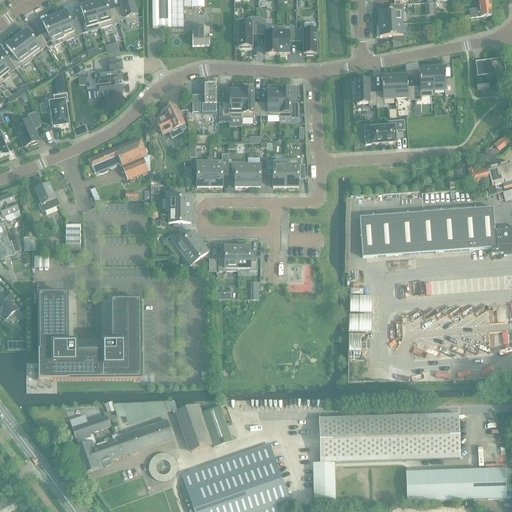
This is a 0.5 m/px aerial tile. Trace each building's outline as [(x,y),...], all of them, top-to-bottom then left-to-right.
[(118,22),(114,10),(108,12),(104,0),(102,0),(92,3),(100,29),(118,24),(118,22)] [(125,20),(126,24),(138,20),(131,0),(118,0),(121,8),(114,10),(118,22),(125,20)] [(192,0),(151,0),(152,28),(183,28),(183,8),(192,8),(192,0)] [(203,0),(192,0),(192,8),(204,8),(203,0)] [(491,16),(489,0),(484,0),(479,1),(480,9),(469,10),(470,18),(491,16)] [(84,19),(77,20),(82,35),(90,31),(100,29),(92,3),(80,7),(84,19)] [(379,25),(401,24),(401,12),(404,12),(403,5),(400,5),(394,6),(389,6),(390,12),(378,13),(379,25)] [(65,12),(54,17),(64,42),(82,35),(77,20),(70,23),(65,12)] [(47,33),(40,36),(46,48),(47,50),(64,42),(54,17),(42,22),(47,33)] [(251,35),(258,35),(258,20),(258,18),(250,18),(250,22),(239,22),(239,48),(241,48),(241,49),(248,49),(248,48),(251,48),(251,35)] [(265,56),(277,56),(277,28),(277,32),(266,32),(266,20),(258,20),(258,35),(265,35),(265,56)] [(303,30),(296,30),(296,43),(303,43),(303,55),(306,55),(306,56),(313,56),(313,55),(316,55),(316,29),(315,29),(315,25),(314,23),(305,23),(304,25),(304,29),(303,29),(303,30)] [(402,37),(401,24),(379,25),(379,38),(402,37)] [(296,28),(277,28),(277,56),(278,56),(278,55),(289,55),(289,43),(296,43),(296,30),(296,28)] [(211,36),(211,30),(192,29),(192,47),(209,47),(209,36),(211,36)] [(26,31),(16,38),(31,59),(31,58),(46,48),(40,36),(33,41),(26,31)] [(31,59),(16,38),(6,46),(13,56),(8,60),(15,70),(21,66),(22,68),(33,60),(31,58),(31,59)] [(116,45),(106,48),(108,56),(119,54),(116,45)] [(0,60),(0,80),(2,83),(12,76),(0,60)] [(72,60),(57,66),(61,74),(75,66),(73,62),(72,60)] [(109,62),(110,75),(119,74),(118,71),(122,70),(121,61),(109,62)] [(475,63),(477,77),(492,75),(491,61),(475,63)] [(76,67),(67,72),(70,78),(79,73),(76,67)] [(420,88),(413,88),(414,101),(421,101),(421,97),(433,97),(433,92),(432,92),(431,69),(419,70),(420,88)] [(445,69),(431,69),(432,92),(433,92),(444,91),(445,96),(453,96),(453,80),(445,80),(445,69)] [(120,74),(119,74),(110,75),(96,76),(98,97),(122,95),(120,74)] [(54,103),(49,104),(53,127),(68,125),(64,103),(67,103),(66,95),(63,75),(57,78),(60,96),(57,96),(54,97),(54,103)] [(406,76),(394,77),(395,100),(407,99),(407,102),(414,101),(413,88),(407,88),(406,76)] [(382,93),(375,93),(376,107),(376,109),(383,109),(383,100),(395,100),(394,77),(381,78),(382,93)] [(376,107),(375,93),(368,94),(368,81),(355,81),(356,87),(354,87),(355,94),(356,94),(356,105),(368,105),(368,107),(376,107)] [(204,96),(192,96),(192,105),(192,113),(202,113),(202,115),(216,115),(216,85),(204,85),(204,96)] [(229,119),(241,119),(241,91),(230,91),(230,104),(222,104),(222,117),(229,117),(229,119)] [(241,91),(241,119),(253,119),(253,117),(260,117),(260,104),(253,104),(253,91),(241,91)] [(260,104),(260,117),(279,117),(279,91),(267,91),(267,104),(260,104)] [(279,91),(279,117),(279,119),(298,119),(298,104),(291,104),(291,91),(279,91)] [(165,116),(155,121),(162,136),(169,133),(171,139),(182,134),(181,131),(186,129),(184,125),(176,107),(170,110),(169,109),(166,110),(165,112),(164,113),(165,116)] [(14,126),(23,148),(30,145),(30,147),(37,144),(36,142),(38,142),(32,128),(40,125),(35,113),(27,116),(29,120),(14,126)] [(452,123),(443,124),(442,119),(433,119),(434,124),(423,125),(424,127),(418,128),(418,122),(409,123),(410,136),(419,136),(419,133),(424,132),(425,141),(453,139),(452,123)] [(388,127),(370,129),(371,145),(395,143),(395,132),(404,131),(404,121),(388,122),(388,127)] [(83,126),(74,130),(75,138),(86,134),(83,126)] [(0,158),(8,155),(0,133),(0,158)] [(211,134),(195,134),(195,145),(211,145),(211,134)] [(505,136),(501,139),(506,146),(511,143),(505,136)] [(139,139),(104,154),(90,160),(95,174),(121,163),(128,180),(147,172),(142,159),(146,157),(139,139)] [(197,189),(209,189),(209,161),(197,161),(197,189)] [(209,161),(209,189),(222,189),(222,176),(228,176),(228,164),(222,164),(222,161),(209,161)] [(511,176),(509,163),(498,166),(502,183),(504,191),(511,189),(511,176)] [(247,166),(235,166),(235,189),(247,189),(247,166)] [(247,189),(259,189),(259,166),(247,166),(247,189)] [(285,166),(273,166),(273,189),(285,189),(285,166)] [(297,189),(297,166),(285,166),(285,189),(297,189)] [(494,185),(502,183),(498,166),(487,169),(489,179),(486,180),(486,181),(487,181),(490,195),(497,194),(494,185)] [(474,184),(486,181),(486,180),(489,179),(487,169),(474,172),(473,168),(467,169),(470,179),(473,178),(474,184)] [(450,189),(465,188),(465,178),(449,179),(450,189)] [(39,205),(42,212),(43,214),(59,207),(54,193),(52,194),(48,185),(42,187),(40,186),(37,187),(37,189),(35,190),(41,204),(39,205)] [(511,190),(503,193),(505,203),(511,200),(511,190)] [(126,193),(126,202),(138,202),(138,193),(126,193)] [(166,193),(166,212),(191,212),(191,199),(178,199),(178,193),(166,193)] [(20,218),(17,211),(10,194),(0,198),(0,210),(3,217),(5,220),(9,222),(20,218)] [(511,230),(490,232),(489,209),(359,218),(362,258),(487,249),(487,256),(499,255),(499,258),(509,257),(511,253),(511,230)] [(191,212),(166,212),(168,212),(168,224),(191,224),(191,212)] [(4,224),(0,225),(0,260),(14,256),(4,224)] [(66,226),(66,251),(81,251),(80,226),(66,226)] [(169,243),(180,258),(200,243),(193,234),(183,241),(179,235),(169,243)] [(16,252),(21,250),(17,238),(12,240),(16,252)] [(200,243),(180,258),(188,268),(208,253),(200,243)] [(218,272),(237,272),(237,247),(224,247),(224,260),(218,260),(218,272)] [(237,247),(237,272),(237,270),(249,270),(249,272),(257,272),(257,260),(249,260),(249,247),(237,247)] [(0,317),(1,317),(5,321),(17,310),(12,303),(13,302),(6,293),(5,295),(0,288),(0,317)] [(259,293),(251,293),(251,301),(259,301),(259,293)] [(38,382),(104,381),(104,352),(75,352),(75,344),(68,345),(67,302),(66,302),(66,296),(56,296),(56,294),(37,295),(38,382)] [(351,295),(350,312),(372,313),(373,296),(351,295)] [(104,344),(104,381),(140,381),(140,301),(117,301),(117,302),(111,303),(111,313),(110,313),(110,344),(104,344)] [(349,331),(371,332),(372,315),(350,314),(349,331)] [(362,334),(349,334),(349,360),(368,360),(368,349),(362,349),(362,334)] [(26,343),(18,343),(18,352),(24,352),(26,352),(26,343)] [(172,402),(169,403),(173,414),(177,412),(174,401),(172,402)] [(219,408),(201,414),(198,405),(177,412),(191,453),(212,445),(213,449),(231,442),(219,408)] [(458,415),(318,419),(319,463),(334,463),(459,459),(458,415)] [(87,424),(72,429),(76,440),(79,448),(93,443),(94,446),(96,446),(92,434),(110,428),(107,417),(87,424)] [(79,448),(71,451),(80,477),(101,469),(100,465),(104,464),(105,467),(111,465),(110,462),(173,440),(166,421),(96,446),(94,446),(93,443),(79,448)] [(275,511),(273,505),(287,500),(268,445),(182,475),(194,511),(275,511)] [(174,456),(156,456),(157,470),(154,470),(155,481),(171,480),(170,472),(175,472),(174,456)] [(319,463),(313,464),(314,506),(336,505),(334,463),(319,463)] [(506,500),(505,470),(415,473),(416,503),(506,500)]
